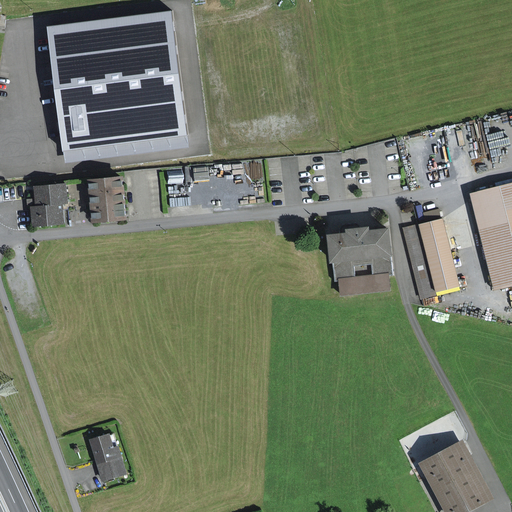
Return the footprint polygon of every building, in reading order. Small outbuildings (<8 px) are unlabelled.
[(65,160),(189,145),(173,10),(49,25),(65,160)] [(124,174),(88,178),(93,222),(128,219),(124,174)] [(511,182),(470,193),(494,291),(511,286),(511,182)] [(67,183),(34,185),(36,206),(32,206),(33,225),(65,223),(64,204),(69,203),(67,183)] [(444,219),(404,228),(421,299),(461,290),(444,219)] [(346,232),(328,234),(331,263),(393,256),(390,227),(371,229),(371,226),(346,228),(346,232)] [(113,435),(91,441),(102,482),(125,476),(113,435)] [(465,444),(424,464),(447,511),(468,511),(493,500),(465,444)]
